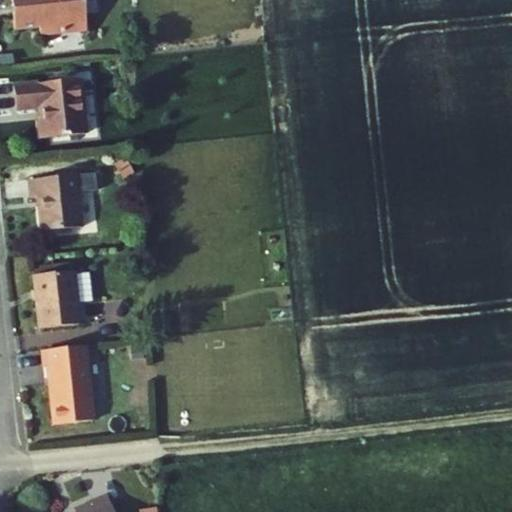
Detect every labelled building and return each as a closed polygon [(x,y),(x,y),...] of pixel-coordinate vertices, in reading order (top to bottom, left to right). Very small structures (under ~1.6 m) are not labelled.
[(20,0),(23,17),(52,16),(53,25),(100,19),(97,0),(20,0)] [(84,75),(18,82),(20,108),(45,105),(46,116),(42,117),(45,136),(90,132),(84,75)] [(82,172),(33,177),(35,194),(43,193),(47,230),(85,227),(82,172)] [(90,269),(48,272),(52,320),(93,316),(90,269)] [(88,343),(45,347),(46,364),(50,363),(55,421),(95,418),(88,343)] [(74,510),(70,511),(113,511),(105,491),(72,505),(74,510)]
